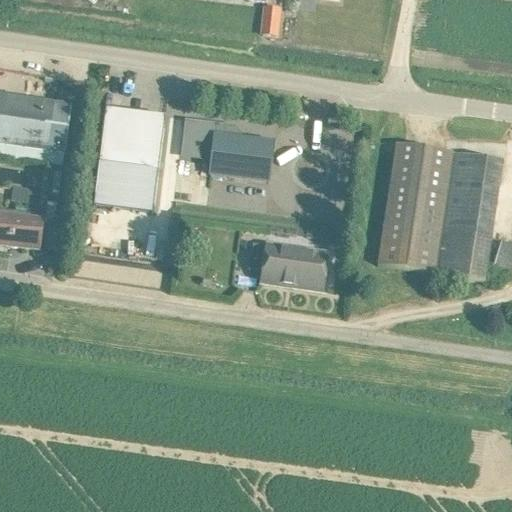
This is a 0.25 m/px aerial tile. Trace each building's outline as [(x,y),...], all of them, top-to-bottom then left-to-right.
[(275,39),(279,12),(264,10),(261,37),(275,39)] [(0,148),(64,158),(71,109),(0,98),(0,148)] [(158,176),(164,122),(105,115),(98,169),(158,176)] [(268,185),(273,145),(243,142),(243,139),(233,131),(187,125),(183,157),(211,161),(209,178),(268,185)] [(484,284),(502,164),(395,147),(377,268),(484,284)] [(0,148),(0,159),(63,168),(64,158),(0,148)] [(158,176),(98,169),(93,211),(153,219),(158,176)] [(8,171),(6,181),(27,185),(29,175),(8,171)] [(0,248),(39,254),(43,224),(0,217),(0,248)] [(71,232),(48,229),(45,250),(68,253),(71,232)] [(322,295),(328,257),(266,248),(260,286),(282,289),(292,291),(322,295)]
